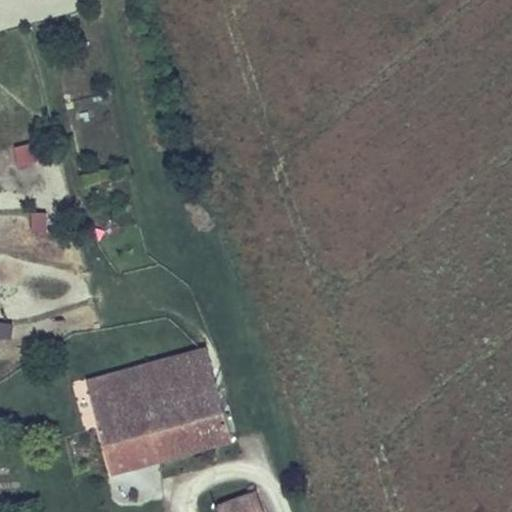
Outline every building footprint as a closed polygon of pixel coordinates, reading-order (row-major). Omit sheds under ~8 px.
[(36,140),(14,145),(19,165),(43,160),(36,140)] [(47,229),(46,210),(31,210),(31,229),(47,229)] [(14,322),(0,320),(0,336),(12,337),(14,322)] [(131,381),(212,362),(208,344),(127,367),(131,381)] [(135,397),(217,379),(212,362),(131,381),(135,397)] [(127,367),(106,372),(124,470),(152,462),(135,397),(131,381),(127,367)] [(112,472),(124,470),(106,372),(87,377),(112,472)] [(135,397),(152,462),(234,440),(217,379),(135,397)] [(265,511),(256,488),(219,502),(222,511),(265,511)]
